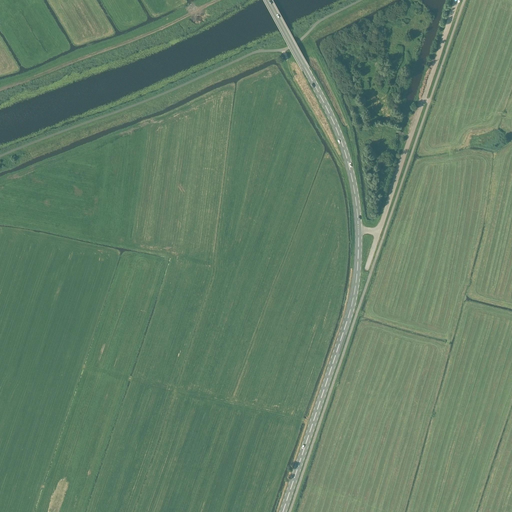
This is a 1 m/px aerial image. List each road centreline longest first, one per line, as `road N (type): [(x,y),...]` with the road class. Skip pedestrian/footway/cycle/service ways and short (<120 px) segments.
road 1 (track): [(314,423),(82,365),(57,422)]
road 2 (secondary): [(283,511),(352,302),(358,229)]
road 3 (unclassified): [(358,229),(378,232),(458,0)]
road 4 (secondary): [(358,229),(326,106),(268,0)]
road 5 (track): [(216,0),(0,89)]
road 6 (track): [(115,408),(167,253)]
